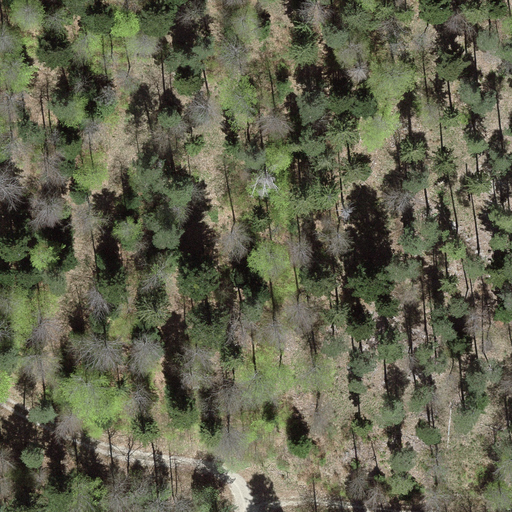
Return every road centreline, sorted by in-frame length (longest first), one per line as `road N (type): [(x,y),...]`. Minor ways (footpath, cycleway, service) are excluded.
road 1 (track): [(349,72),(0,52)]
road 2 (track): [(511,507),(358,508),(238,488),(239,511)]
road 3 (track): [(238,488),(207,468),(107,449),(0,397)]
